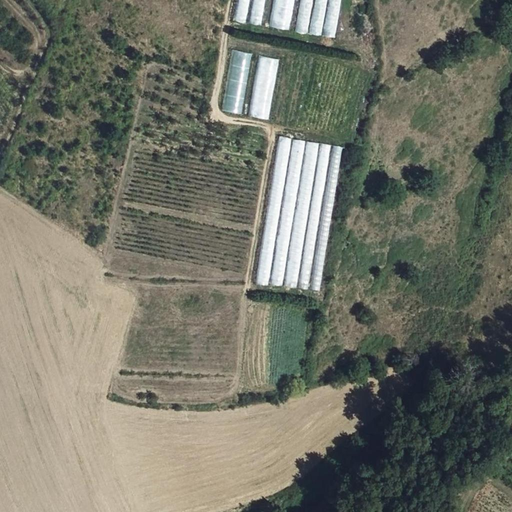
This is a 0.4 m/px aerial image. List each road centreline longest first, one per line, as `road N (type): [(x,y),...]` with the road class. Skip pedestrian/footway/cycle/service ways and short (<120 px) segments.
road 1 (track): [(232,0),(218,113),(265,124),(273,145),(236,391)]
road 2 (track): [(0,186),(101,255)]
